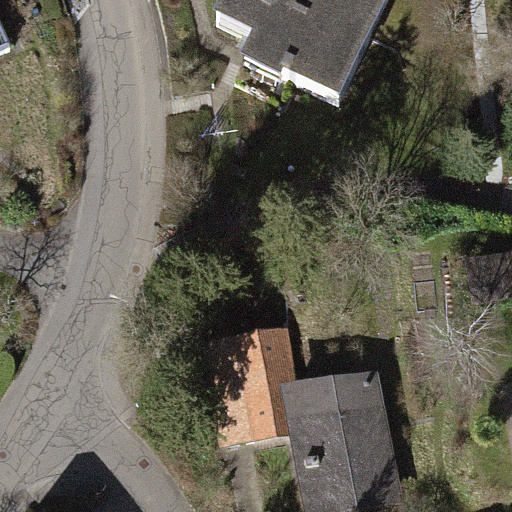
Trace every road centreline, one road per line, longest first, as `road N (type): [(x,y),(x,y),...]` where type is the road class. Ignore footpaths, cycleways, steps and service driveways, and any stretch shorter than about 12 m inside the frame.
road 1 (residential): [(96,275),(115,198),(118,123),(100,0)]
road 2 (residential): [(45,396),(119,458),(166,511)]
road 3 (residential): [(45,396),(96,275)]
